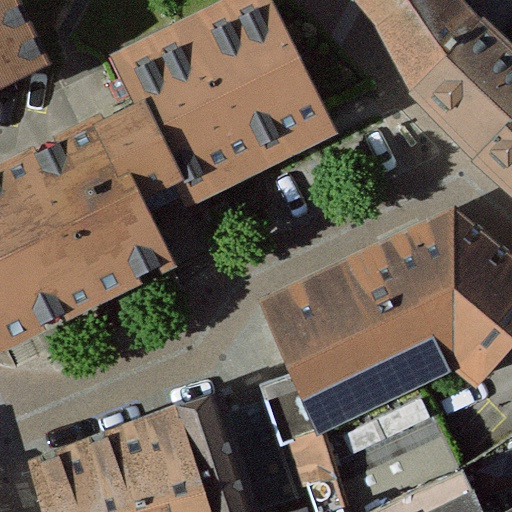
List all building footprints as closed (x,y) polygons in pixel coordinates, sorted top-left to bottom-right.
[(8,0),(0,0),(0,82),(38,65),(8,0)] [(0,158),(0,344),(166,262),(133,195),(165,179),(179,207),(337,129),(273,0),(237,0),(113,61),(133,101),(95,120),(91,113),(0,158)] [(368,0),(416,90),(489,15),(476,0),(368,0)] [(416,90),(485,160),(511,132),(511,34),(489,15),(416,90)] [(511,132),(485,160),(511,186),(511,132)] [(511,264),(461,219),(265,310),(299,378),(324,426),(351,504),(353,511),(505,511),(486,471),(476,454),(459,462),(428,391),(461,376),(487,393),(511,364),(511,264)] [(299,378),(264,389),(281,440),(299,435),(324,426),(299,378)] [(261,511),(228,406),(186,418),(212,511),(261,511)] [(28,466),(38,511),(76,511),(163,489),(170,511),(212,511),(186,418),(28,466)] [(353,511),(351,504),(324,426),(299,435),(323,511),(321,511),(353,511)] [(511,511),(511,457),(486,471),(505,511),(511,511)] [(76,511),(170,511),(163,489),(76,511)]
